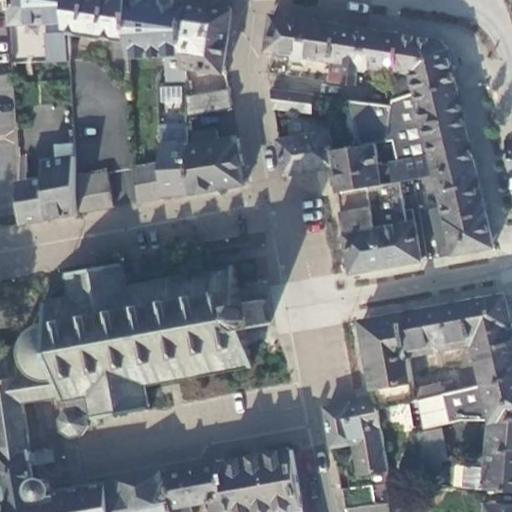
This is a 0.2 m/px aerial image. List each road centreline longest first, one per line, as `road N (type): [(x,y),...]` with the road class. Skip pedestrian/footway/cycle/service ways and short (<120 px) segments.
road 1 (residential): [(269,214),(0,244)]
road 2 (residential): [(102,444),(315,407)]
road 3 (residential): [(269,214),(247,64),(255,0)]
road 4 (residential): [(511,261),(302,304)]
